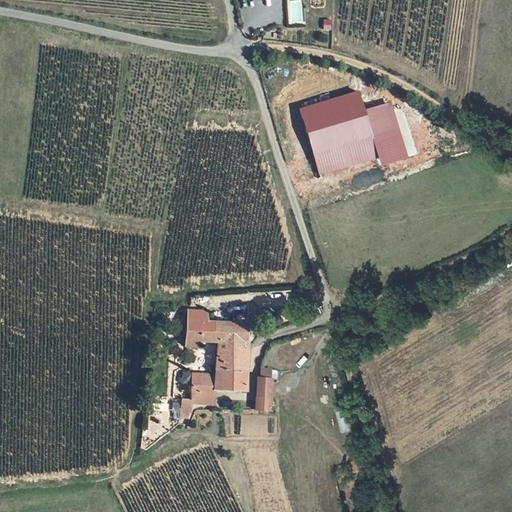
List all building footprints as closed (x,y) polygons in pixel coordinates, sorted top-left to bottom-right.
[(299,107),(311,154),(372,138),(359,91),(299,107)] [(212,367),(244,368),(244,346),(244,336),(245,320),(204,317),(203,305),(185,304),(182,345),(190,345),(191,341),(197,342),(199,339),(214,340),(212,367)] [(188,395),(190,395),(212,396),(212,386),(243,387),(244,368),(212,367),(212,373),(197,372),(196,383),(189,383),(188,395)] [(272,412),(273,368),(257,368),(256,412),(272,412)] [(186,409),(190,409),(190,395),(188,395),(179,396),(178,414),(185,414),(186,409)]
